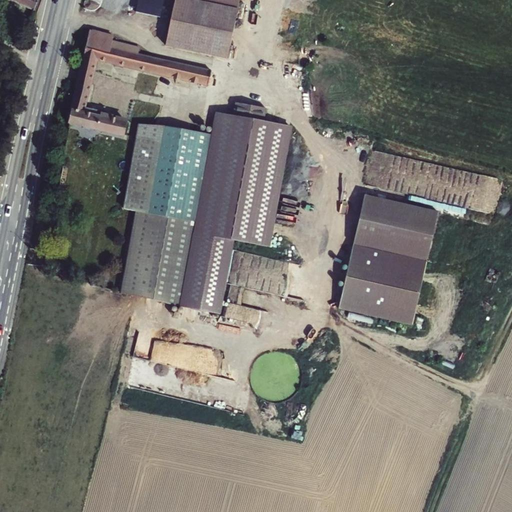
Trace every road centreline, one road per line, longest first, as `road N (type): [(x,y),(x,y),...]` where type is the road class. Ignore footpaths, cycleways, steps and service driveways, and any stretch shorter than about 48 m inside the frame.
road 1 (primary): [(20,227),(67,0)]
road 2 (primary): [(54,0),(5,223)]
